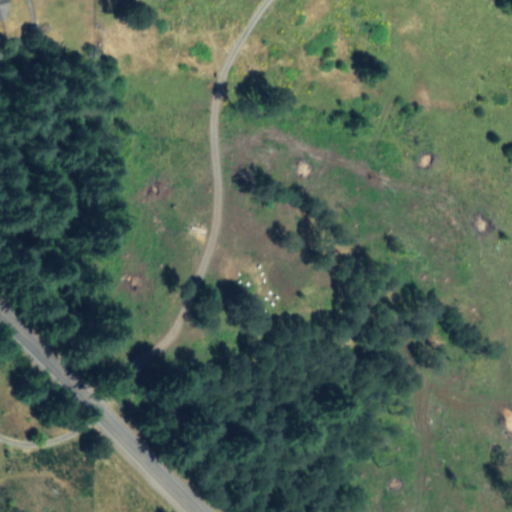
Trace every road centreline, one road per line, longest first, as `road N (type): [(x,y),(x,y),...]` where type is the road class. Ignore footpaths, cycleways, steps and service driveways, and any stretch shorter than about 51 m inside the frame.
road 1 (track): [(91,416),(155,361),(202,275),(218,191),(209,110),(220,75),(269,0)]
road 2 (tertiary): [(184,511),(0,321)]
